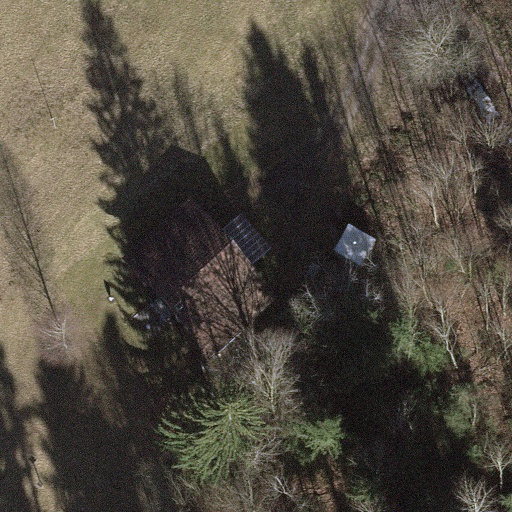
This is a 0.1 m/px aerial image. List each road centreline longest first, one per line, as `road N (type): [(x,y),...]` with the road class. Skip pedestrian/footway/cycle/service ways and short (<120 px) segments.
road 1 (track): [(221,210),(319,156),(353,103),(395,0)]
road 2 (track): [(423,0),(511,109)]
